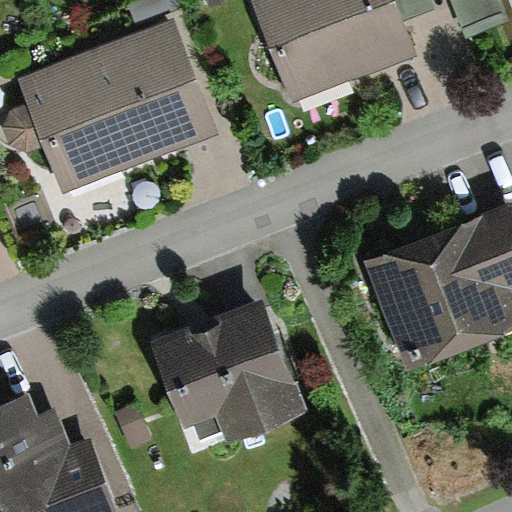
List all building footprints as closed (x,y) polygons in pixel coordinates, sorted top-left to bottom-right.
[(260,0),(295,88),(409,44),(398,15),(426,4),(424,0),(260,0)] [(171,27),(31,79),(69,179),(209,126),(171,27)] [(511,207),(377,259),(413,353),(511,315),(511,305),(502,281),(511,276),(511,207)] [(257,302),(159,344),(189,413),(221,400),(233,427),(298,399),(257,302)] [(33,397),(0,410),(0,511),(47,493),(54,511),(99,511),(113,506),(86,439),(71,445),(55,408),(40,414),(33,397)]
